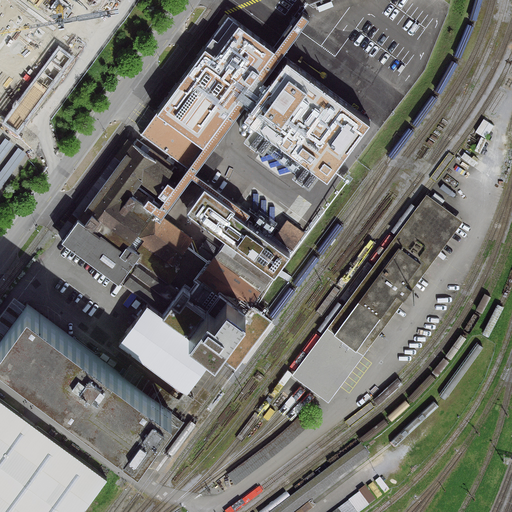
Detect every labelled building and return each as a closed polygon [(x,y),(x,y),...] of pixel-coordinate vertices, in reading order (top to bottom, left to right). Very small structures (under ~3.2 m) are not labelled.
[(328,184),(370,127),(280,60),(309,22),(302,17),(274,54),(239,28),(241,27),(228,18),(157,116),(156,115),(142,134),(190,169),(195,172),(245,110),(251,114),(244,123),(254,129),(243,143),(263,157),(267,152),(300,176),(297,181),(309,188),(316,177),(328,184)] [(61,243),(82,258),(128,196),(130,198),(141,184),(158,197),(167,185),(174,173),(170,171),(173,166),(137,140),(61,243)] [(232,209),(233,209),(266,234),(289,204),(255,179),(218,152),(200,176),(237,203),(232,209)] [(141,242),(157,221),(160,223),(163,218),(195,172),(190,169),(174,190),(167,185),(158,197),(165,202),(159,209),(149,201),(144,207),(130,198),(128,196),(82,258),(147,309),(162,320),(180,293),(168,283),(179,268),(172,264),(141,242)] [(180,205),(226,239),(273,273),(290,251),(272,238),(266,234),(233,209),(232,209),(196,183),(180,205)] [(452,218),(430,202),(300,375),(306,380),(316,387),(323,392),(355,349),(361,353),(401,299),(402,299),(410,289),(409,288),(442,245),(436,240),(452,218)] [(157,221),(141,242),(172,264),(191,238),(163,218),(160,223),(157,221)] [(290,251),(303,233),(286,220),(272,238),(290,251)] [(195,252),(209,263),(220,248),(206,238),(195,252)] [(225,299),(245,314),(213,357),(224,365),(262,313),(250,304),(273,273),(226,239),(220,248),(209,263),(197,279),(217,293),(218,292),(226,298),(225,299)] [(180,293),(162,320),(188,339),(206,311),(189,299),(191,296),(182,290),(180,293)] [(188,339),(213,357),(245,314),(225,299),(226,298),(218,292),(206,311),(188,339)] [(0,340),(25,306),(14,298),(0,316),(0,340)] [(103,361),(26,304),(25,306),(0,340),(0,379),(138,482),(184,423),(103,361)] [(186,397),(213,357),(188,339),(162,320),(147,309),(119,347),(129,354),(127,356),(129,357),(130,355),(186,397)] [(81,511),(107,477),(0,397),(0,511),(81,511)] [(271,439),(226,474),(234,484),(279,449),(290,440),(300,430),(310,420),(302,411),(292,421),(282,430),(271,439)] [(360,448),(274,511),(291,511),(366,456),(360,448)] [(358,493),(349,501),(333,511),(358,511),(374,500),(364,487),(357,492),(358,493)]
